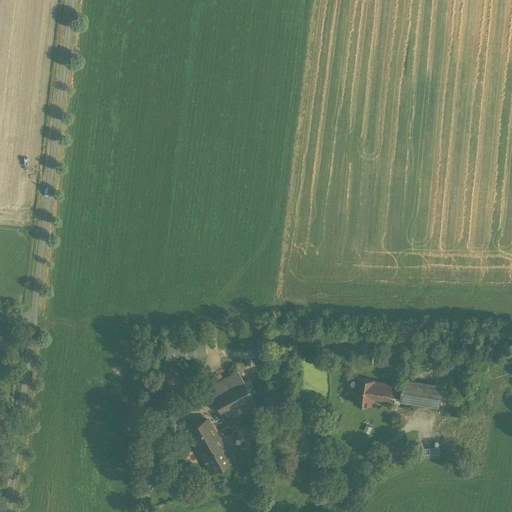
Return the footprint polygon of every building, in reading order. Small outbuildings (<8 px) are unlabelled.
[(204,331),(165,334),(166,353),(206,350),(204,331)] [(238,363),(209,380),(228,415),(258,398),(238,363)] [(393,377),(357,371),(353,397),(370,400),(372,391),(441,402),(446,376),(406,369),(406,373),(394,371),(393,377)] [(237,450),(210,408),(187,423),(214,465),(237,450)] [(452,418),(449,435),(470,438),(472,421),(452,418)]
